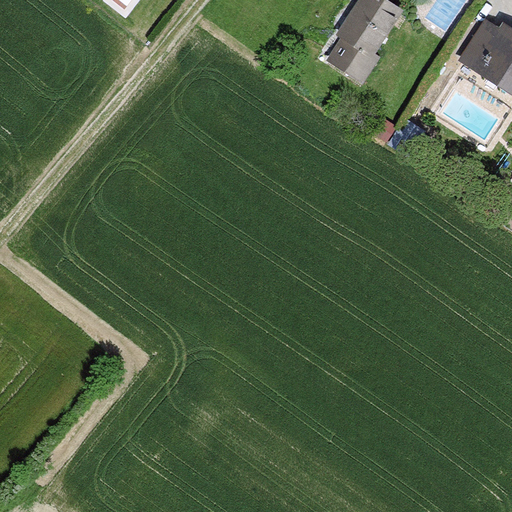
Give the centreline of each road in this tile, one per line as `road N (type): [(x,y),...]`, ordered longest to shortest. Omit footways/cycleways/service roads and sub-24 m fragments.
road 1 (track): [(0,250),(138,359),(10,511)]
road 2 (track): [(202,0),(0,240)]
